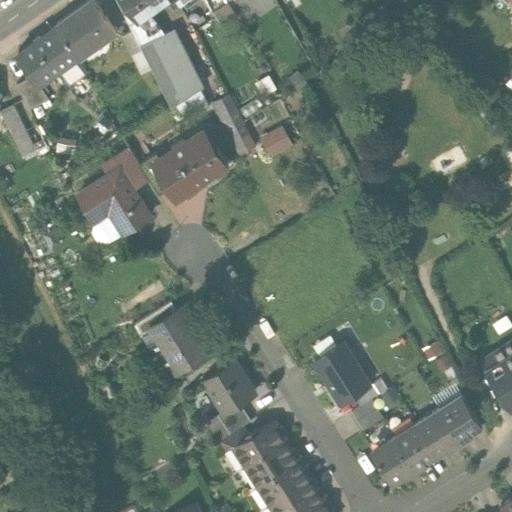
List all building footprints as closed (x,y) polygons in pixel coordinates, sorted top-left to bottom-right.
[(95,0),(85,0),(56,21),(80,54),(116,29),(95,0)] [(167,0),(173,7),(179,3),(176,0),(118,0),(130,22),(149,9),(162,0),(167,0)] [(235,14),(227,0),(208,0),(221,23),(235,14)] [(149,9),(130,22),(132,27),(140,43),(164,31),(149,9)] [(87,68),(80,54),(56,21),(19,47),(42,80),(47,81),(57,74),(57,69),(65,81),(70,81),(87,68)] [(122,32),(141,71),(152,66),(140,43),(132,27),(122,32)] [(171,34),(164,31),(140,43),(152,66),(171,104),(198,87),(171,34)] [(305,76),(296,63),(287,70),(296,83),(305,76)] [(274,85),(266,71),(252,79),(260,93),(274,85)] [(29,107),(49,97),(33,74),(16,82),(29,107)] [(232,89),(215,98),(243,152),(260,143),(232,89)] [(23,154),(36,148),(26,129),(13,102),(0,108),(23,154)] [(170,142),(154,151),(174,183),(180,192),(205,176),(209,180),(219,174),(217,169),(228,162),(218,146),(213,149),(195,121),(168,138),(170,142)] [(289,139),(279,122),(258,135),(269,152),(289,139)] [(37,123),(26,129),(36,148),(47,142),(37,123)] [(134,187),(149,178),(139,161),(129,145),(104,162),(110,170),(120,164),(134,187)] [(158,193),(174,183),(154,151),(139,161),(149,178),(158,193)] [(150,213),(134,187),(120,164),(110,170),(78,190),(95,217),(92,229),(97,236),(109,239),(150,213)] [(135,322),(141,332),(178,309),(171,299),(135,322)] [(141,332),(166,372),(213,343),(203,326),(194,331),(179,308),(178,309),(141,332)] [(511,339),(491,352),(493,354),(486,359),(485,365),(503,394),(499,396),(507,408),(511,409),(511,339)] [(341,401),(354,393),(369,384),(342,340),(314,357),(341,401)] [(443,351),(432,357),(441,370),(451,364),(443,351)] [(235,359),(204,379),(223,409),(223,410),(239,400),(255,390),(235,359)] [(360,403),(370,396),(387,386),(381,376),(369,384),(354,393),(360,403)] [(444,402),(465,389),(458,378),(437,391),(444,402)] [(461,392),(439,406),(459,437),(481,423),(461,392)] [(360,403),(350,409),(364,429),(384,417),(370,396),(360,403)] [(251,418),(239,400),(223,410),(223,409),(206,419),(218,439),(241,424),(251,418)] [(436,451),(459,437),(439,406),(417,420),(436,451)] [(234,444),(246,463),(285,438),(273,419),(248,434),(233,443),(234,444)] [(417,420),(394,434),(414,465),(436,451),(417,420)] [(248,434),(241,424),(218,439),(225,450),(234,444),(233,443),(248,434)] [(392,479),(414,465),(394,434),(372,448),(392,479)] [(246,463),(258,483),(299,457),(293,448),(291,449),(285,438),(246,463)] [(258,483),(271,502),(310,478),(303,467),(304,467),(299,457),(258,483)] [(144,481),(152,477),(148,470),(141,474),(144,481)] [(271,502),(276,511),(298,511),(322,497),(323,497),(317,487),(316,488),(310,478),(271,502)] [(219,497),(214,489),(209,493),(214,500),(219,497)] [(511,511),(511,494),(500,502),(506,511),(511,511)] [(331,511),(322,497),(298,511),(331,511)] [(201,511),(196,501),(174,511),(201,511)] [(226,511),(231,509),(227,503),(218,508),(220,511),(226,511)]
